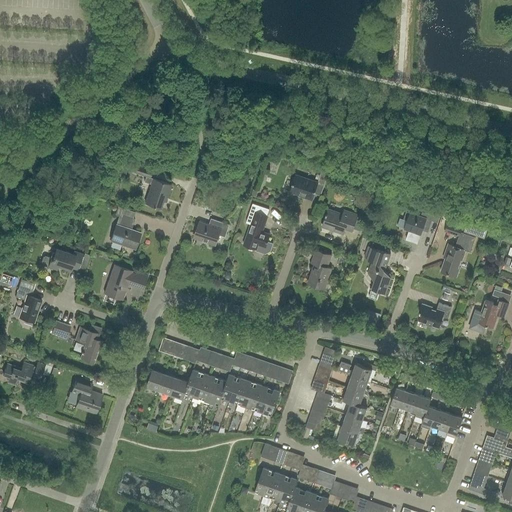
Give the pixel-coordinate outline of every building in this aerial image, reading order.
[(172,185),(155,179),(151,178),(153,171),(137,165),(135,173),(146,177),(145,182),(152,185),(146,204),(161,209),(165,198),(167,199),(172,185)] [(329,174),(322,172),(319,181),(326,183),(329,174)] [(318,183),(296,175),(290,191),(305,196),(305,197),(312,200),(318,183)] [(251,224),(244,245),(256,249),(256,250),(266,254),(271,251),(274,243),(268,241),(270,235),(263,232),(268,216),(267,216),(270,209),(253,203),(247,223),(251,224)] [(436,214),(438,209),(429,206),(427,211),(436,214)] [(353,231),(358,215),(344,211),(343,215),(328,210),(323,227),(344,234),(346,229),(353,231)] [(407,212),(404,219),(408,221),(405,229),(410,230),(406,240),(418,244),(426,219),(438,223),(440,218),(423,212),(421,217),(407,212)] [(121,213),(117,224),(111,240),(136,248),(142,232),(132,229),(136,218),(134,217),(121,213)] [(226,237),(230,225),(215,220),(213,226),(201,222),(196,237),(215,244),(218,234),(226,237)] [(460,236),(456,247),(449,244),(444,258),(446,258),(441,271),(457,277),(460,268),(458,268),(461,260),(462,261),(466,250),(471,252),(476,238),(461,233),(463,226),(449,221),(445,231),(460,236)] [(372,247),(367,261),(372,263),(368,274),(375,281),(369,297),(377,300),(379,292),(386,294),(391,278),(385,271),(391,254),(372,247)] [(78,269),(83,254),(75,251),(74,254),(57,248),(54,258),(52,257),(52,258),(46,256),(43,257),(41,263),(43,266),(57,271),(59,265),(71,270),(72,267),(78,269)] [(325,289),(332,268),(328,267),(332,255),(317,250),(312,263),(315,264),(308,283),(325,289)] [(144,288),(148,276),(116,265),(106,293),(123,299),(128,283),(144,288)] [(22,280),(20,284),(16,296),(26,300),(20,316),(35,322),(43,300),(32,296),(35,290),(25,286),(27,281),(22,280)] [(495,288),(493,295),(500,298),(502,290),(495,288)] [(486,300),(482,312),(476,310),(473,320),(475,326),(474,329),(484,333),(486,325),(494,328),(497,318),(496,318),(498,314),(505,317),(510,303),(499,300),(497,306),(493,305),(494,303),(486,300)] [(448,318),(452,307),(439,303),(437,311),(432,309),(433,307),(423,304),(419,313),(422,314),(419,321),(439,327),(443,316),(448,318)] [(377,327),(381,314),(366,309),(362,321),(377,327)] [(67,339),(71,326),(56,321),(52,334),(67,339)] [(81,327),(77,339),(86,342),(83,350),(82,350),(81,352),(82,352),(81,357),(94,361),(99,347),(104,349),(106,342),(98,339),(102,328),(92,325),(90,330),(81,327)] [(165,352),(169,339),(164,337),(159,350),(165,352)] [(177,356),(182,343),(176,341),(172,354),(177,356)] [(189,360),(193,347),(188,345),(183,358),(189,360)] [(208,364),(213,365),(218,352),(212,350),(208,364)] [(224,354),(218,352),(213,365),(219,367),(224,354)] [(249,370),(254,357),(248,355),(244,368),(249,370)] [(254,357),(249,370),(255,372),(260,359),(254,357)] [(320,364),(333,369),(335,364),(322,359),(320,364)] [(29,383),(35,366),(24,362),(22,368),(7,363),(4,374),(10,376),(8,382),(17,385),(18,379),(29,383)] [(338,371),(352,376),(368,381),(373,369),(377,370),(378,367),(366,362),(364,366),(356,363),(353,371),(350,370),(351,365),(342,362),(338,371)] [(46,365),(38,363),(33,377),(41,380),(46,365)] [(333,369),(320,364),(318,370),(331,375),(333,369)] [(283,381),(287,368),(281,366),(277,379),(283,381)] [(287,368),(283,381),(289,383),(294,371),(287,368)] [(147,386),(159,390),(165,373),(152,369),(147,386)] [(185,394),(194,397),(202,372),(193,369),(189,381),(185,394)] [(202,372),(194,397),(202,399),(210,375),(202,372)] [(159,390),(171,394),(177,377),(165,373),(159,390)] [(221,398),(230,401),(238,377),(229,374),(226,381),(227,381),(221,398)] [(210,402),(218,378),(210,375),(202,399),(210,402)] [(352,376),(348,388),(364,393),(368,395),(370,390),(366,389),(368,381),(352,376)] [(189,381),(177,377),(171,394),(184,398),(185,394),(189,381)] [(238,404),(246,379),(238,377),(230,401),(238,404)] [(97,413),(103,394),(91,390),(93,384),(77,378),(72,391),(80,394),(76,406),(97,413)] [(226,381),(218,378),(210,402),(219,405),(221,398),(227,381),(226,381)] [(238,404),(246,407),(254,382),(246,379),(238,404)] [(254,409),(263,385),(254,382),(246,407),(254,409)] [(324,393),(326,388),(313,383),(311,389),(324,393)] [(271,388),(263,385),(254,409),(263,412),(271,388)] [(391,403),(400,406),(406,390),(397,387),(391,403)] [(280,391),(271,388),(263,412),(272,415),(280,391)] [(360,405),(364,393),(348,388),(344,400),(350,402),(360,405)] [(443,400),(449,402),(453,390),(447,388),(443,400)] [(414,393),(406,390),(400,406),(408,409),(414,393)] [(458,392),(453,390),(449,402),(454,404),(458,392)] [(416,412),(422,396),(414,393),(408,409),(416,412)] [(422,396),(416,412),(417,412),(416,417),(423,419),(425,415),(428,405),(429,406),(431,399),(422,396)] [(316,397),(314,403),(328,408),(330,402),(316,397)] [(350,402),(346,414),(363,420),(367,407),(360,405),(350,402)] [(328,408),(314,403),(313,408),(326,413),(328,408)] [(431,425),(437,408),(429,406),(428,405),(425,415),(423,419),(422,422),(423,422),(422,426),(430,429),(432,425),(431,425)] [(439,428),(445,411),(437,408),(431,425),(432,425),(439,428)] [(454,414),(445,411),(439,428),(448,431),(454,414)] [(363,420),(346,414),(342,426),(359,432),(364,434),(366,429),(361,427),(363,420)] [(454,414),(448,431),(447,435),(455,438),(462,417),(454,414)] [(511,424),(501,420),(499,426),(511,430),(511,427),(511,424)] [(320,431),(321,426),(308,421),(306,427),(320,431)] [(355,444),(359,432),(342,426),(338,438),(355,444)] [(497,431),(509,436),(511,430),(499,426),(497,431)] [(261,456),(267,458),(273,460),(275,455),(278,447),(266,443),(261,456)] [(511,449),(506,447),(505,449),(492,444),(490,450),(503,454),(511,457),(511,449)] [(284,464),(288,451),(283,449),(279,462),(284,464)] [(288,451),(284,464),(290,466),(294,453),(288,451)] [(494,459),(481,454),(479,459),(492,464),(494,459)] [(438,457),(435,467),(442,469),(446,459),(438,457)] [(490,470),(492,464),(479,459),(477,465),(490,470)] [(264,495),(272,471),(263,467),(254,492),(264,495)] [(315,483),(320,470),(314,468),(310,481),(315,483)] [(325,472),(320,470),(315,483),(321,485),(325,472)] [(264,495),(272,498),(281,473),(272,471),(264,495)] [(471,484),(484,488),(486,489),(488,483),(486,483),(488,477),(475,472),(471,484)] [(289,476),(281,473),(272,498),(281,501),(289,476)] [(281,501),(289,504),(295,486),(296,486),(298,479),(289,476),(281,501)] [(343,497),(347,484),(342,482),(337,496),(343,497)] [(511,484),(507,482),(502,495),(510,497),(509,501),(511,502),(511,484)] [(347,484),(343,497),(348,499),(353,486),(347,484)] [(290,511),(295,511),(304,489),(296,486),(295,486),(289,504),(286,511),(290,511)] [(305,511),(312,492),(304,489),(295,511),(305,511)] [(314,511),(321,495),(312,492),(305,511),(314,511)] [(321,495),(314,511),(324,511),(325,510),(329,498),(321,495)] [(362,511),(364,511),(369,500),(363,498),(359,511),(362,511)] [(369,500),(364,511),(370,511),(374,502),(369,500)]
